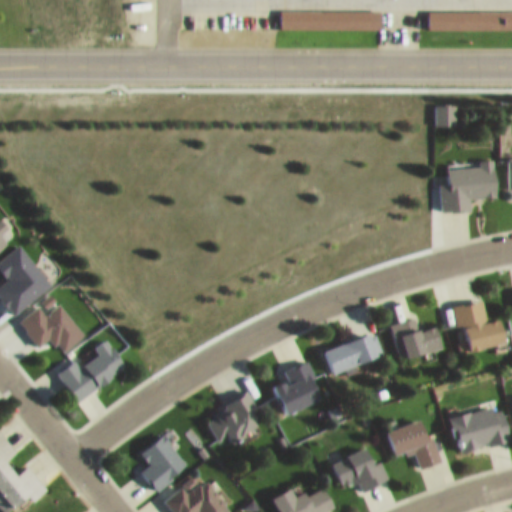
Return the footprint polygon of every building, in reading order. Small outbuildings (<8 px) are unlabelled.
[(380,21),(380,2),(280,2),(280,21),(380,21)] [(445,5),(428,5),(428,20),(445,20),(445,5)] [(453,98),(434,98),(434,116),(453,116),(453,98)] [(447,159),(447,175),(439,175),(440,203),(471,203),(471,190),(497,189),(496,152),(478,152),(478,159),(447,159)] [(1,209),(0,209),(0,242),(9,236),(2,226),(9,221),(1,209)] [(456,316),(464,314),(468,340),(507,332),(502,308),(487,311),(483,289),(452,295),(456,316)] [(19,309),(38,336),(53,326),(63,340),(83,326),(60,294),(45,304),(39,296),(19,309)] [(442,338),(437,315),(417,319),(414,307),(390,313),(397,345),(407,343),(408,346),(442,338)] [(374,323),(324,338),(331,362),(381,347),(374,323)] [(127,356),(107,328),(94,337),(98,344),(79,358),(74,351),(57,363),(77,391),(127,356)] [(322,388),(307,349),(282,359),(286,370),(273,375),(284,404),(322,388)] [(246,383),(205,406),(222,436),(263,414),(246,383)] [(494,403),(492,396),(449,407),(457,442),(510,429),(503,400),(494,403)] [(419,457),(437,451),(424,408),(386,420),(393,445),(413,439),(419,457)] [(0,504),(3,508),(44,479),(28,456),(16,463),(6,449),(15,443),(0,421),(0,504)] [(139,462),(156,481),(187,455),(161,425),(139,443),(148,454),(139,462)] [(389,468),(381,450),(374,453),(366,436),(331,453),(341,475),(356,468),(362,481),(389,468)] [(215,511),(230,501),(202,465),(166,493),(180,511),(185,511),(195,504),(201,511),(215,511)] [(273,487),(286,511),(302,511),(334,495),(323,474),(298,488),(291,477),(273,487)]
